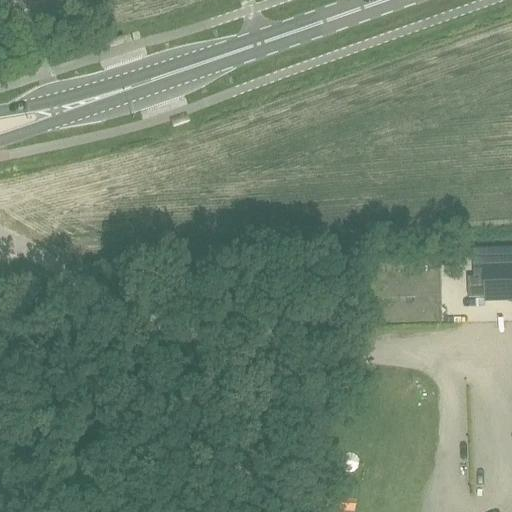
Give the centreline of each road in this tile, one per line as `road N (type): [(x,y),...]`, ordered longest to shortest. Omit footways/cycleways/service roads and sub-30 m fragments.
road 1 (primary): [(128,88),(387,0)]
road 2 (primary): [(0,140),(128,88)]
road 3 (primary): [(128,88),(0,113)]
